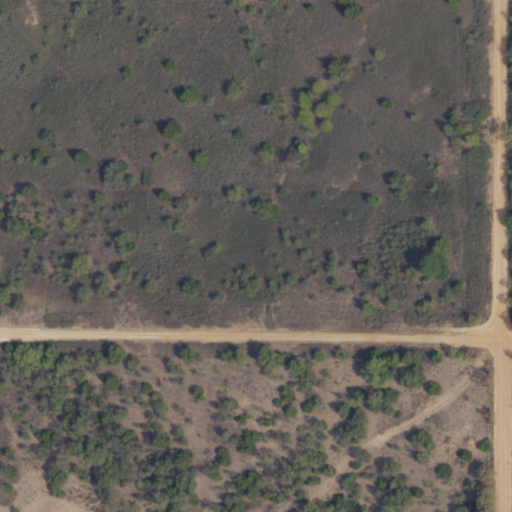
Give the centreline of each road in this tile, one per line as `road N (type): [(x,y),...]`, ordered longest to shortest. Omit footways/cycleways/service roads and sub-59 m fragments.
road 1 (residential): [(0,337),(511,341)]
road 2 (residential): [(503,511),(505,0)]
